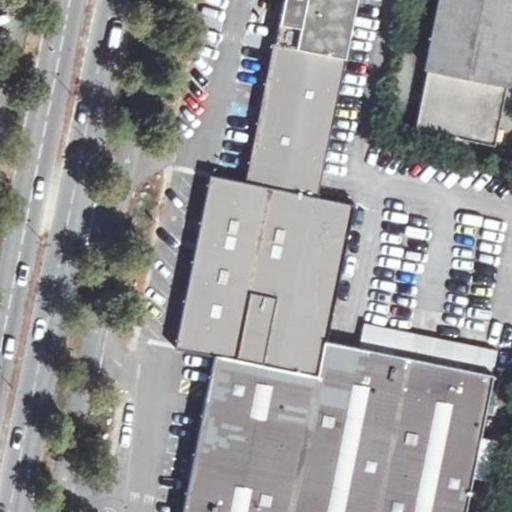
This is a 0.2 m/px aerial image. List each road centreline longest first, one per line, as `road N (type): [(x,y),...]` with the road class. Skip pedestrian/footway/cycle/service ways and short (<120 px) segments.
road 1 (primary): [(14,511),(116,0)]
road 2 (primary): [(69,0),(0,347)]
